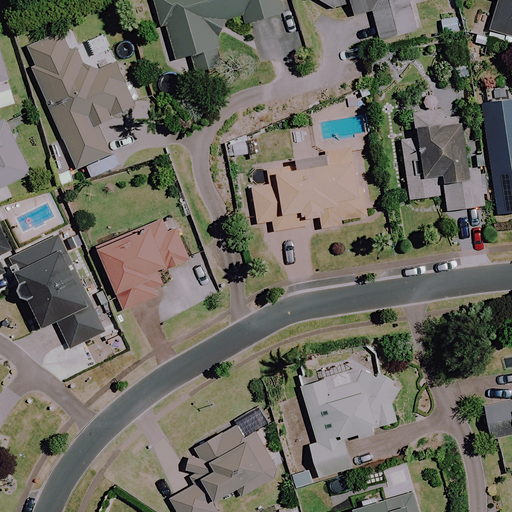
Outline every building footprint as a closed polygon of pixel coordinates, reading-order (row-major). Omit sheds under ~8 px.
[(156,0),(164,28),(170,26),(179,60),(193,56),(198,73),(228,65),(218,29),(251,20),(252,23),(287,14),(283,0),(156,0)] [(322,0),(324,3),(335,8),(353,3),(357,16),(374,12),(382,41),(419,31),(412,3),(423,0),(322,0)] [(511,0),(496,0),(501,2),(493,30),(511,35),(511,0)] [(141,104),(122,62),(89,77),(70,31),(30,48),(38,65),(34,67),(79,169),(114,154),(100,122),(141,104)] [(0,84),(11,81),(0,49),(0,189),(32,178),(12,120),(0,124),(0,84)] [(511,100),(485,104),(500,215),(511,212),(511,100)] [(475,173),(467,107),(416,113),(420,145),(406,147),(412,200),(447,195),(449,211),(489,206),(484,171),(475,173)] [(250,139),(231,141),(233,158),(251,156),(250,139)] [(370,217),(361,149),(330,153),(332,166),(295,171),(294,162),(252,167),(259,223),(274,221),(276,231),(310,227),(309,219),(322,217),(323,228),(343,226),(342,221),(370,217)] [(165,276),(193,264),(172,214),(97,245),(127,317),(162,302),(156,285),(167,281),(165,276)] [(22,286),(19,287),(28,306),(31,305),(43,331),(60,323),(72,349),(107,333),(62,237),(10,261),(22,286)] [(362,432),(363,438),(378,434),(376,428),(398,422),(392,399),(399,397),(393,373),(382,377),(330,391),(326,378),(303,384),(319,442),(312,444),(321,477),(353,468),(347,443),(345,436),(362,432)] [(511,402),(487,408),(493,439),(511,435),(511,402)] [(249,440),(239,423),(197,447),(202,456),(188,464),(200,484),(173,500),(179,511),(220,511),(215,503),(239,489),(242,495),(280,473),(258,435),(249,440)] [(312,465),(293,469),(297,488),(315,484),(312,465)] [(420,511),(415,494),(356,511),(420,511)]
